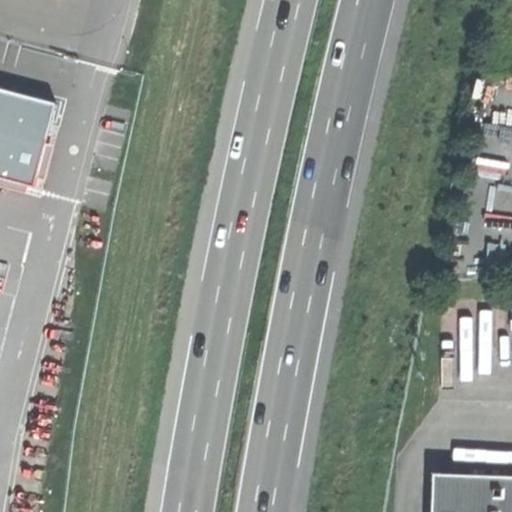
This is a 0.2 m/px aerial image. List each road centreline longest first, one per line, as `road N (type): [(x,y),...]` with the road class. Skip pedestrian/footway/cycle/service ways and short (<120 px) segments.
road 1 (trunk): [(262,511),(369,0)]
road 2 (trunk): [(292,0),(190,511)]
